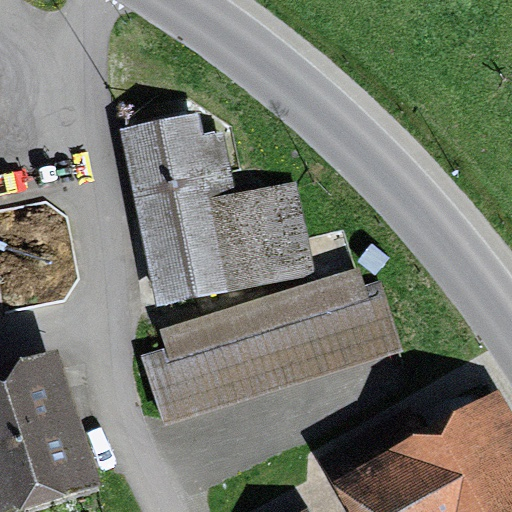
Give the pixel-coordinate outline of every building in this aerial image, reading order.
[(232,199),(218,135),(196,140),(191,119),(125,134),(162,301),(311,268),(293,185),(232,199)] [(363,293),(356,273),(163,334),(169,354),(169,356),(363,294),(363,293)] [(398,347),(379,288),(363,293),(363,294),(169,356),(169,354),(144,362),(163,421),(398,347)] [(0,501),(74,477),(41,377),(0,390),(0,501)] [(410,425),(338,466),(363,511),(511,511),(511,483),(477,420),(424,449),(410,425)]
